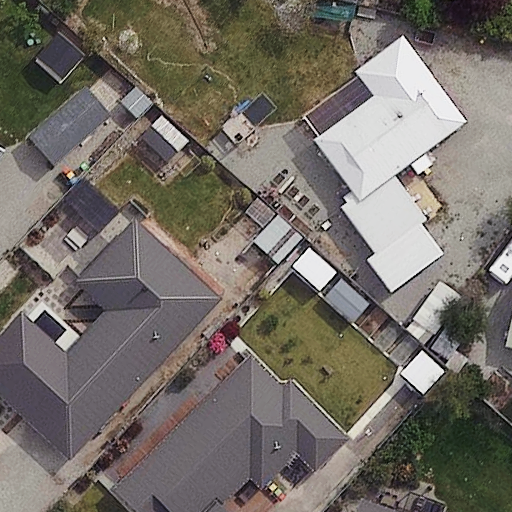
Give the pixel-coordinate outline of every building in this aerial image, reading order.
[(378,103),(303,159),(401,287),(449,251),(399,185),(476,128),(409,40),(358,78),(378,103)] [(85,92),(31,140),(56,168),(110,120),(85,92)] [(193,103),(145,153),(172,180),(221,131),(193,103)] [(0,169),(10,153),(0,147),(0,169)] [(313,178),(294,156),(266,180),(285,202),(313,178)] [(310,235),(284,208),(255,235),(280,263),(310,235)] [(77,284),(112,315),(21,414),(76,463),(228,297),(139,216),(77,284)] [(375,300),(345,272),(326,293),(356,320),(375,300)] [(511,304),(503,344),(511,346),(511,304)] [(254,356),(115,496),(131,511),(233,511),(230,508),(294,443),(318,466),(341,443),(254,356)]
